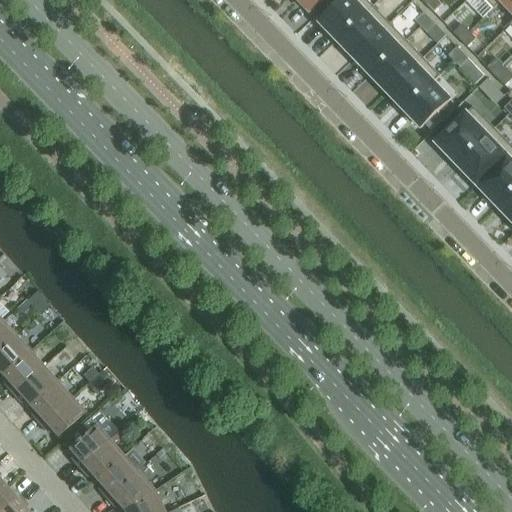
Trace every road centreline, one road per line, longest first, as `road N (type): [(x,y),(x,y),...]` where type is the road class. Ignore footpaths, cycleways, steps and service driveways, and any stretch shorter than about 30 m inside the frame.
road 1 (secondary): [(511,498),(25,0)]
road 2 (secondary): [(0,36),(460,511)]
road 3 (residential): [(511,289),(242,0)]
